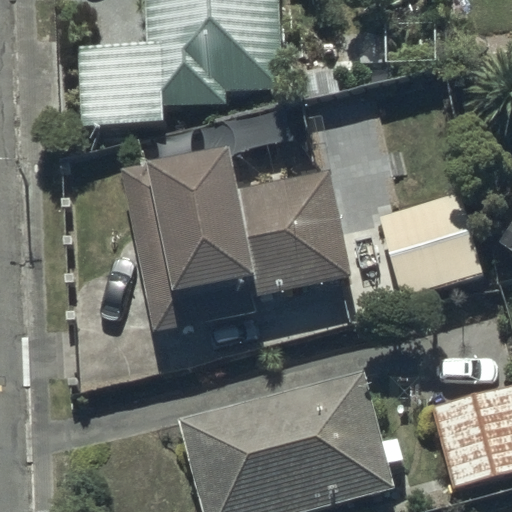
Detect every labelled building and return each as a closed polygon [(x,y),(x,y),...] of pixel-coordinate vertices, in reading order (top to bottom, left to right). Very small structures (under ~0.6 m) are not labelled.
[(143,0),(146,51),(76,54),(80,136),(163,132),(163,113),(225,110),(224,101),(281,98),(276,0),(143,0)] [(229,155),(143,169),(146,189),(125,192),(149,339),(255,321),(252,301),(350,285),(332,181),(236,197),(229,155)] [(465,199),(378,222),(400,306),(487,283),(465,199)] [(356,375),(174,428),(197,511),(321,511),(390,492),(356,375)] [(511,397),(436,414),(453,492),(511,479),(511,397)]
